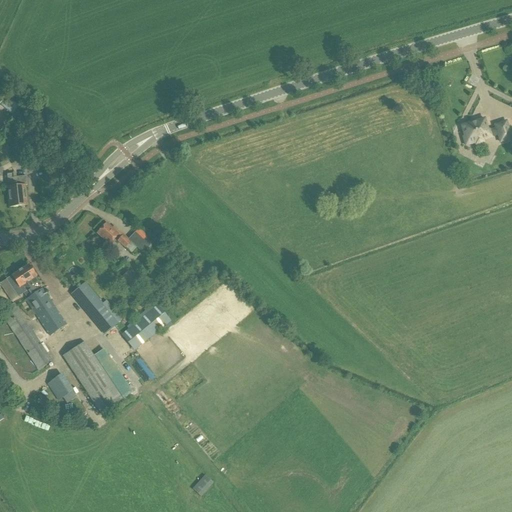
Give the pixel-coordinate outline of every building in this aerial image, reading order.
[(496,127),(488,129),(485,119),(462,126),(465,137),(463,138),(466,146),(475,143),(476,145),(485,143),(484,141),(493,138),(493,137),(499,135),(501,143),(511,138),(507,122),(495,125),(496,127)] [(27,206),(25,186),(28,186),(27,177),(14,178),(13,174),(7,175),(11,208),(27,206)] [(120,235),(108,224),(98,234),(110,246),(120,235)] [(136,233),(143,241),(148,236),(140,229),(136,233)] [(137,248),(123,235),(120,237),(121,238),(118,241),(132,254),(137,248)] [(17,291),(26,285),(28,288),(26,290),(31,298),(26,301),(49,337),(66,326),(43,290),(38,293),(33,285),(38,282),(35,279),(37,278),(29,266),(9,279),(17,291)] [(122,321),(109,304),(104,307),(85,284),(72,295),(105,335),(122,321)] [(39,372),(53,363),(15,304),(0,314),(39,372)] [(158,306),(123,334),(135,353),(171,323),(158,306)] [(63,357),(101,415),(123,400),(85,342),(63,357)] [(47,385),(59,402),(74,391),(63,375),(47,385)] [(193,490),(202,498),(214,484),(205,476),(193,490)]
